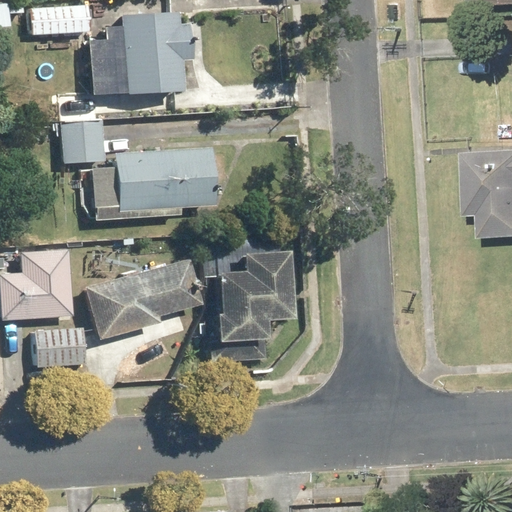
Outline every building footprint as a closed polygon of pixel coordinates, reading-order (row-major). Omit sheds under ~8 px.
[(511,0),(469,0),(470,13),(511,10),(511,0)] [(23,8),(24,35),(83,33),(82,6),(23,8)] [(171,14),(113,17),(116,99),(175,97),(173,64),(184,63),(182,26),(171,27),(171,14)] [(206,208),(203,150),(104,156),(108,214),(206,208)] [(511,155),(463,158),(466,223),(480,223),(481,245),(511,243),(511,155)] [(11,270),(0,270),(0,318),(64,316),(61,237),(10,238),(11,270)] [(257,361),(256,325),(279,324),(277,256),(232,257),(232,277),(201,278),(205,363),(257,361)] [(181,263),(75,288),(88,343),(152,326),(153,318),(192,306),(181,263)] [(28,330),(28,368),(80,368),(80,330),(28,330)]
